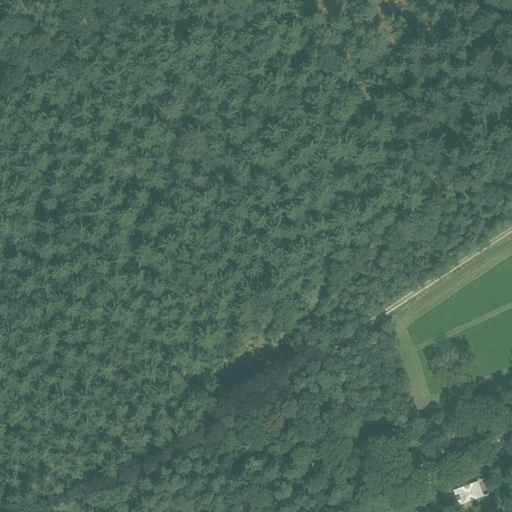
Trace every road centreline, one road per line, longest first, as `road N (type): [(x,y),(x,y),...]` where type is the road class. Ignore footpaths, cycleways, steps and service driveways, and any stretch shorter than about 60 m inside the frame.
road 1 (track): [(511,230),(205,431),(86,494)]
road 2 (track): [(322,353),(371,490),(421,481)]
road 3 (track): [(114,0),(0,82)]
